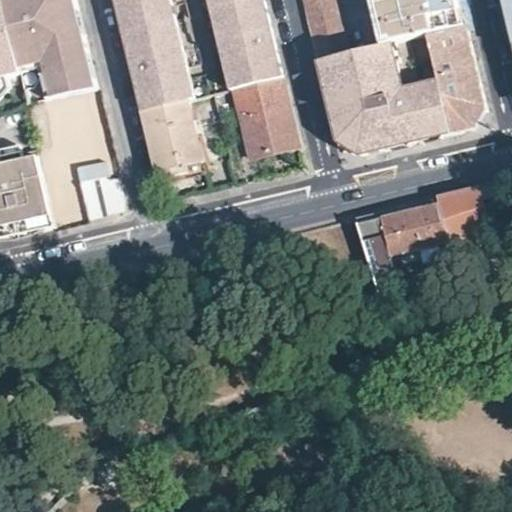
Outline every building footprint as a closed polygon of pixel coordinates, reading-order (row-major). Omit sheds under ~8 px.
[(0,0),(0,115),(29,107),(3,0),(0,0)] [(3,0),(29,107),(99,90),(77,0),(3,0)] [(118,0),(128,36),(142,94),(146,110),(190,99),(199,97),(174,0),(118,0)] [(211,0),(234,88),(238,88),(287,75),(273,24),(267,0),(211,0)] [(314,24),(344,17),(339,0),(325,0),(309,4),(312,14),(314,24)] [(387,0),(378,0),(382,14),(388,47),(398,44),(387,0)] [(387,0),(398,44),(435,35),(443,33),(472,26),(464,0),(387,0)] [(319,43),(348,35),(344,17),(314,24),(316,33),(319,43)] [(474,38),(472,26),(443,33),(435,35),(446,82),(448,88),(456,124),(466,122),(468,131),(474,129),(476,129),(480,128),(491,105),(488,93),(486,86),(474,38)] [(324,63),(353,56),(348,35),(319,43),(321,51),(324,63)] [(410,91),(398,44),(388,47),(353,56),(324,63),(345,145),(354,150),(362,155),(399,146),(436,138),(458,133),(456,124),(448,88),(446,82),(410,91)] [(287,75),(238,88),(256,156),(304,144),(295,107),(287,75)] [(206,161),(190,99),(146,110),(162,179),(181,174),(180,167),(206,161)] [(456,124),(458,133),(468,131),(466,122),(456,124)] [(45,202),(52,201),(40,153),(0,162),(0,240),(26,235),(41,231),(44,230),(47,228),(48,227),(49,225),(49,223),(50,220),(45,202)] [(468,192),(440,198),(450,237),(496,239),(500,235),(502,234),(487,187),(468,192)] [(397,208),(387,213),(391,232),(374,235),(376,256),(450,237),(440,198),(397,208)] [(52,201),(45,202),(50,220),(49,223),(49,225),(48,227),(47,228),(44,230),(41,231),(58,227),(52,201)] [(212,294),(215,313),(242,307),(239,288),(212,294)]
